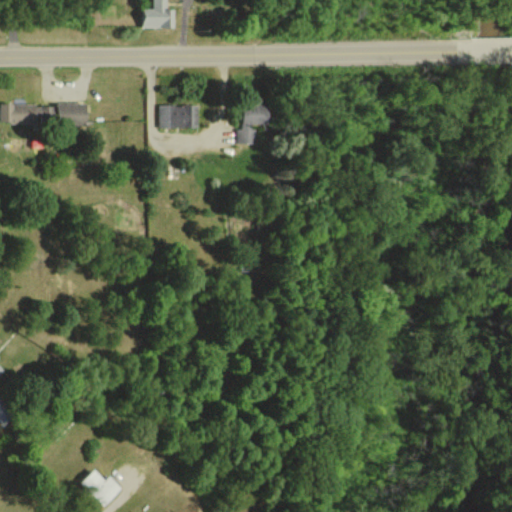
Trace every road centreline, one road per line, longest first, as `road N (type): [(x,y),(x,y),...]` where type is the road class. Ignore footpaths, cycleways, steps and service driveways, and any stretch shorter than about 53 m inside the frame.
road 1 (tertiary): [(327,54),(0,57)]
road 2 (tertiary): [(511,51),(376,54)]
